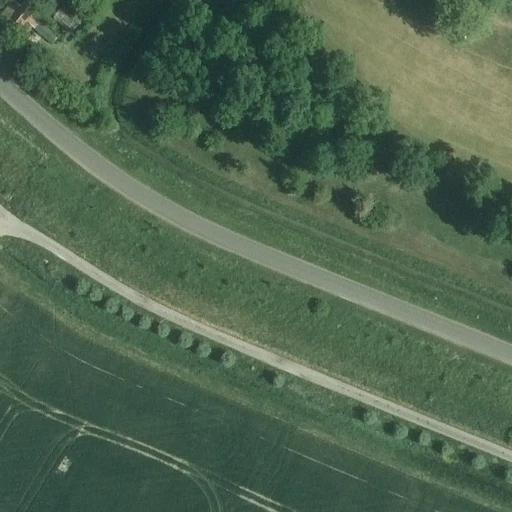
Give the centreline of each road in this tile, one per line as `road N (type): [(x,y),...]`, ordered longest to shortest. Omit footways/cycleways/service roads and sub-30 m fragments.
road 1 (unclassified): [(511,356),(203,230),(132,190),(0,82)]
road 2 (unclassified): [(511,458),(116,290),(0,210)]
